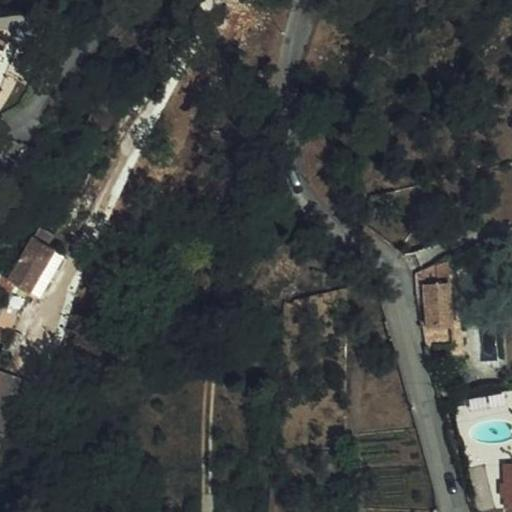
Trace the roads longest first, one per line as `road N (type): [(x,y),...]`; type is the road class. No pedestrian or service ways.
road 1 (residential): [(452,511),(393,287),(377,255),(301,195),(292,160),(300,0)]
road 2 (track): [(209,511),(209,364),(225,309),(301,195)]
